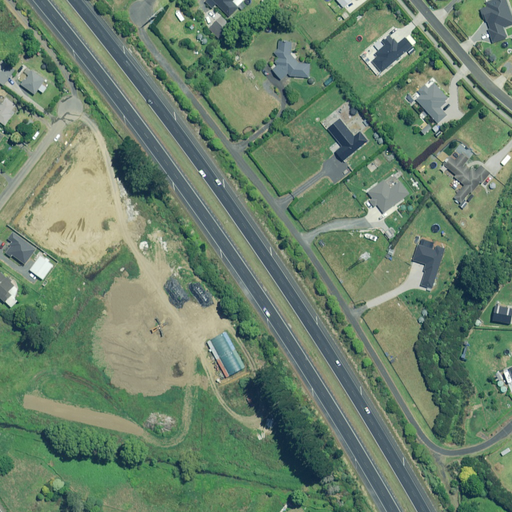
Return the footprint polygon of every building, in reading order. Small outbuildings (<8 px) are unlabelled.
[(234,0),(212,0),(229,17),(238,8),(233,2),(234,0)] [(511,24),(511,20),(505,0),(490,0),(484,2),(486,8),(478,10),(482,23),(483,22),(484,24),(486,23),(489,31),(488,32),(492,43),(508,38),(504,27),(511,24)] [(232,26),(221,16),(212,25),(222,36),(232,26)] [(411,47),(403,38),(398,43),(395,39),(393,40),(388,34),(381,40),(385,44),(375,52),(378,56),(372,61),(381,72),(411,47)] [(290,42),(279,42),(279,51),(275,51),(275,59),(274,62),(277,66),(272,70),(280,80),(288,74),(290,76),(308,78),(309,64),(297,63),(290,54),(290,42)] [(14,71),(3,62),(0,65),(0,83),(3,86),(14,71)] [(45,80),(32,71),(21,86),(34,95),(38,90),(43,93),(47,88),(42,85),(45,80)] [(449,101),(433,84),(428,89),(424,85),(418,91),(422,95),(416,100),(437,124),(447,116),(440,108),(449,101)] [(0,99),(0,122),(4,126),(15,113),(12,110),(16,106),(6,98),(3,102),(0,99)] [(353,136),(339,119),(327,129),(342,147),(335,152),(342,162),(368,142),(360,132),(353,136)] [(489,173),(480,166),(474,170),(471,167),(468,169),(463,165),(468,158),(460,152),(454,160),(447,155),(441,162),(457,175),(455,177),(466,185),(456,197),(460,200),(469,189),(471,191),(478,182),(482,182),(489,173)] [(390,188),(384,180),(367,193),(372,199),(370,203),(374,208),(376,206),(383,214),(409,194),(399,181),(390,188)] [(434,250),(417,245),(412,261),(426,265),(424,273),(425,273),(421,286),(431,289),(444,249),(436,246),(434,250)] [(15,286),(0,271),(0,298),(10,309),(18,301),(9,292),(15,286)] [(511,308),(494,306),(491,320),(509,324),(511,309),(511,308)] [(502,379),(495,383),(502,395),(509,391),(502,379)]
